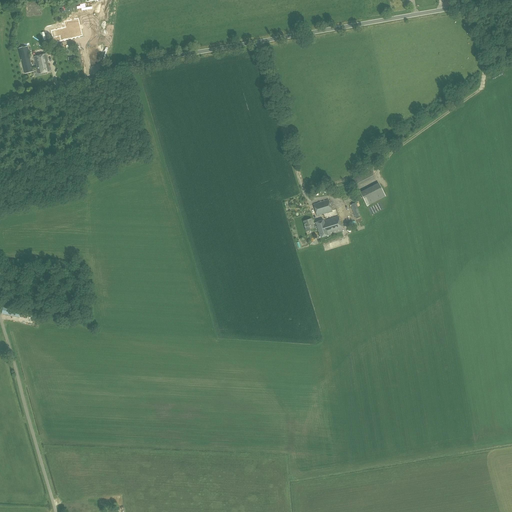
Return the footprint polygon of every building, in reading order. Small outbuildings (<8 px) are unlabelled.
[(82,36),(81,29),(80,29),(79,25),(80,25),(78,18),(64,22),(65,27),(51,31),(52,38),(59,36),(61,41),(82,36)] [(33,72),(29,57),(30,57),(27,46),(18,48),(21,60),(22,60),(25,73),(33,72)] [(50,71),(48,65),(48,64),(46,54),(34,57),(37,67),(39,74),(50,71)] [(357,187),(374,177),(371,170),(353,179),(357,187)] [(378,183),(360,192),(367,206),(386,196),(378,183)] [(332,211),(328,200),(313,204),(317,216),(332,211)] [(360,217),(355,203),(351,205),(355,218),(360,217)] [(320,238),(342,231),(338,216),(324,221),(323,220),(316,222),(316,223),(313,223),(311,218),(303,221),(306,231),(314,228),(315,231),(318,230),(320,238)] [(20,310),(3,306),(2,314),(19,317),(20,310)]
